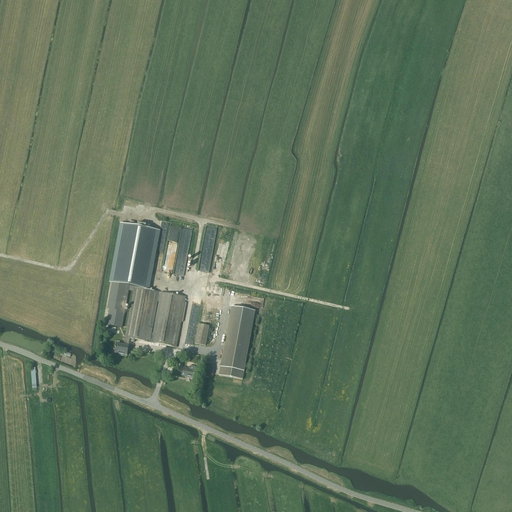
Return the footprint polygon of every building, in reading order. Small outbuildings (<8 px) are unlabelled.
[(120,224),(110,282),(114,283),(129,286),(129,287),(128,291),(133,292),(134,288),(149,291),(159,231),(147,229),(137,227),(133,226),(129,225),(120,224)] [(109,309),(106,325),(122,328),(126,307),(125,307),(129,287),(129,286),(114,283),(109,309)] [(133,292),(123,345),(130,346),(131,339),(176,348),(185,297),(149,291),(134,288),(133,292)] [(231,307),(219,376),(242,380),(255,311),(231,307)] [(205,346),(209,326),(198,324),(195,344),(205,346)] [(116,344),(114,353),(118,354),(117,355),(123,356),(123,355),(127,356),(128,351),(129,351),(130,346),(123,345),(116,344)] [(194,374),(194,371),(195,368),(189,366),(188,370),(183,369),(182,376),(188,377),(188,378),(193,379),(194,375),(194,374)]
